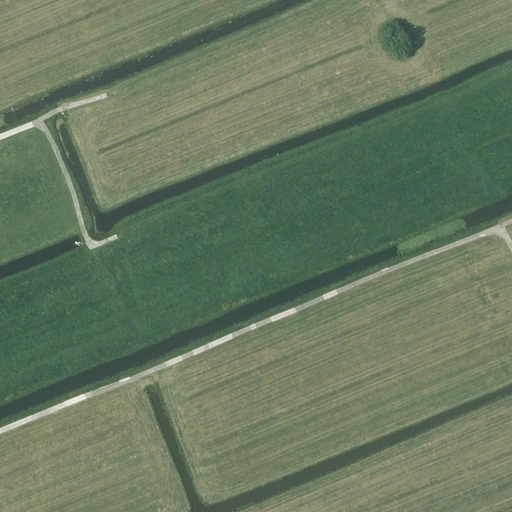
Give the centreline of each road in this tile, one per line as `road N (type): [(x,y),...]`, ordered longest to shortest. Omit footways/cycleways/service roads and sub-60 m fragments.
road 1 (track): [(0,433),(511,221)]
road 2 (track): [(37,123),(74,193),(90,245),(117,236)]
